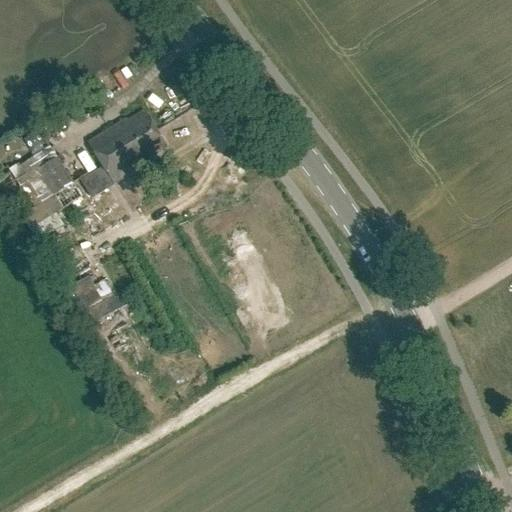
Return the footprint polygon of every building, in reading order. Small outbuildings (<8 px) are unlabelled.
[(126,121),(89,145),(101,164),(156,130),(144,112),(127,122),(126,121)] [(88,175),(80,180),(91,199),(170,152),(168,149),(167,149),(156,130),(101,164),(103,168),(89,176),(88,175)] [(37,171),(50,190),(70,178),(57,158),(37,171)] [(70,178),(50,190),(62,210),(82,197),(70,178)] [(81,321),(113,312),(104,280),(86,285),(84,278),(70,282),(81,321)]
